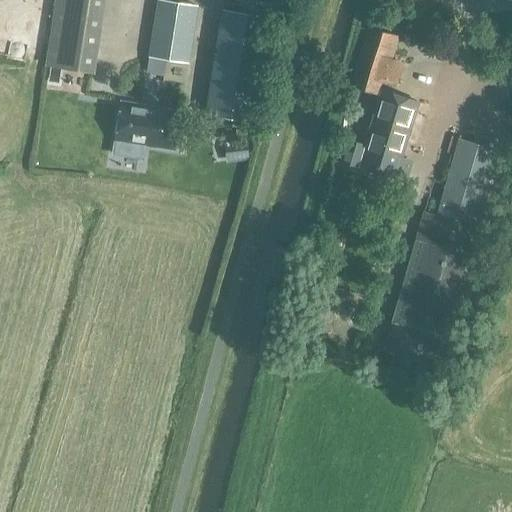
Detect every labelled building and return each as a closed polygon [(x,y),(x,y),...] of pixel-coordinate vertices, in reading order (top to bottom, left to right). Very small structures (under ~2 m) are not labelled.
[(55,0),(49,41),(98,48),(105,0),(55,0)] [(157,1),(149,57),(188,63),(197,7),(157,1)] [(222,10),(205,115),(249,122),(266,17),(222,10)] [(367,27),(351,87),(378,94),(381,82),(397,87),(403,63),(393,60),(399,35),(367,27)] [(511,33),(479,36),(482,69),(495,68),(494,61),(511,59),(511,33)] [(98,48),(49,41),(45,66),(94,73),(98,48)] [(403,158),(420,101),(380,89),(367,137),(358,134),(356,142),(343,139),(341,146),(344,147),(340,163),(406,182),(413,161),(403,158)] [(115,139),(132,141),(131,144),(131,147),(133,150),(140,151),(143,148),(144,146),(174,150),(180,113),(157,109),(156,111),(121,106),(115,139)] [(492,231),(511,164),(511,154),(452,137),(447,153),(454,155),(435,216),(425,213),(383,351),(447,371),(490,231),(492,231)] [(229,144),(231,162),(251,160),(249,142),(229,144)] [(426,389),(431,368),(391,356),(385,377),(426,389)]
